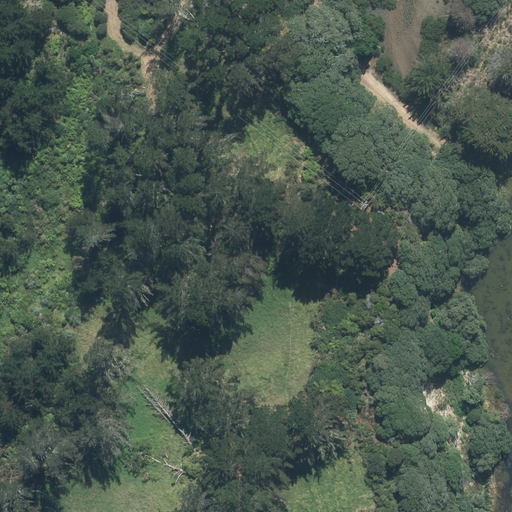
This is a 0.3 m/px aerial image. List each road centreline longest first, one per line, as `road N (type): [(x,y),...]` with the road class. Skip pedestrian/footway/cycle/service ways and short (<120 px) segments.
road 1 (track): [(481,496),(454,312),(469,203),(460,175),(301,0)]
road 2 (track): [(200,0),(172,29),(131,50),(114,0)]
